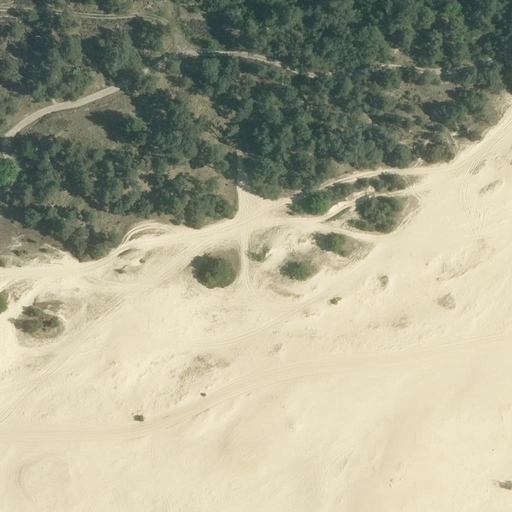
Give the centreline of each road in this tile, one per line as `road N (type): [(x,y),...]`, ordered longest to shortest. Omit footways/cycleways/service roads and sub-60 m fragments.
road 1 (track): [(0,403),(108,322),(157,302),(280,314),(325,298),(511,123)]
road 2 (track): [(0,9),(170,15),(189,55),(261,58),(323,76),(384,67),(458,71),(511,48)]
road 3 (track): [(511,352),(278,374),(134,429),(0,431)]
road 4 (track): [(0,275),(107,261),(143,238),(212,228),(374,172),(453,175)]
road 5 (track): [(189,55),(193,84),(239,136),(247,309)]
road 6 (track): [(189,55),(13,129),(13,180),(0,195)]
